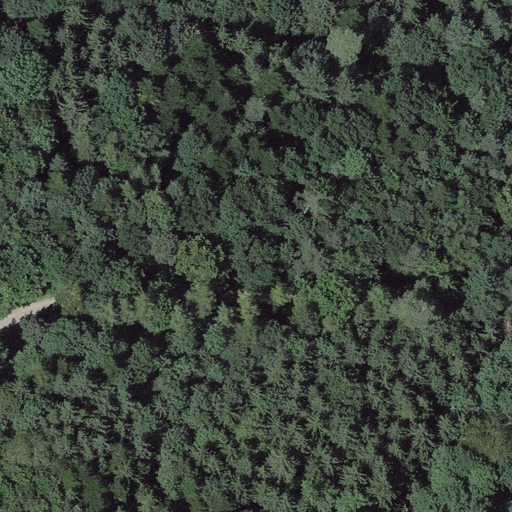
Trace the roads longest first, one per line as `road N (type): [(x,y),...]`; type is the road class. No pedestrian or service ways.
road 1 (track): [(0,324),(54,300),(511,293)]
road 2 (track): [(0,28),(340,70),(511,66)]
